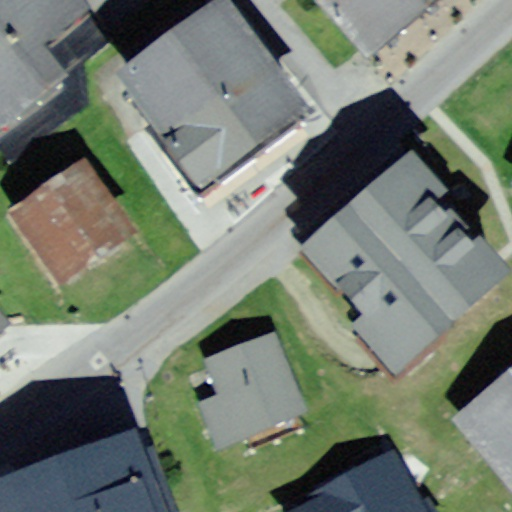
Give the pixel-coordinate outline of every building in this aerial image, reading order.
[(69,11),(59,0),(0,0),(0,116),(39,86),(15,54),(69,11)] [(417,0),(319,0),(360,48),(417,0)] [(245,159),(244,151),(267,135),(283,132),(291,117),(294,115),(221,15),(128,83),(203,181),(225,165),(232,168),(245,159)] [(82,169),(67,179),(62,172),(24,198),(29,205),(14,215),(60,282),(128,236),(82,169)] [(437,208),(411,179),(321,260),(359,304),(354,309),(366,322),(360,327),(394,366),(433,332),(435,334),(463,310),(464,312),(495,284),(476,263),(473,266),(430,216),(437,208)] [(287,383),(270,341),(211,365),(223,398),(201,406),(217,450),(295,416),(283,384),(287,383)] [(511,361),(509,364),(511,367),(511,388),(468,424),(511,478),(511,361)] [(168,511),(159,484),(140,490),(127,457),(0,503),(0,511),(168,511)] [(414,511),(410,511),(387,468),(311,508),(312,510),(308,511),(429,511),(426,505),(414,511)]
